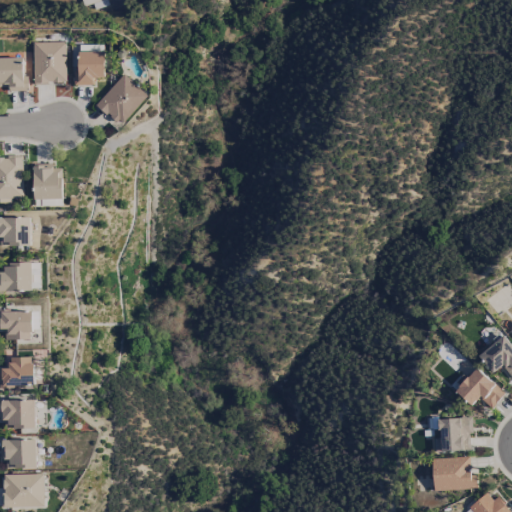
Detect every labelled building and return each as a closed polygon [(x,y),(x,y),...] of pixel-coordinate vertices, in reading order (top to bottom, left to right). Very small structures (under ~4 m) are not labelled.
[(80,0),(83,7),(93,5),(95,9),(109,5),(107,0),(80,0)] [(65,43),(33,43),(33,84),(66,84),(65,43)] [(104,78),(104,52),(78,52),(78,71),(73,71),(73,86),(93,86),(93,79),(104,78)] [(0,87),(9,88),(9,92),(28,92),(27,77),(23,77),(23,58),(0,58),(0,87)] [(120,127),(148,98),(123,74),(96,104),(120,127)] [(0,199),(23,199),(22,157),(0,157),(0,199)] [(34,200),(62,200),(62,169),(53,169),(53,165),(33,165),(34,200)] [(0,247),(30,246),(30,218),(0,218),(0,247)] [(0,292),(32,291),(31,263),(3,264),(3,273),(0,273),(0,292)] [(31,311),(0,311),(0,330),(5,330),(5,341),(32,340),(31,311)] [(511,346),(503,336),(478,357),(493,374),(501,367),(511,379),(511,346)] [(33,358),(8,358),(8,370),(0,369),(0,387),(33,387),(33,358)] [(479,398),(491,409),(504,394),(476,368),(455,392),(471,406),(479,398)] [(35,429),(35,401),(0,401),(1,430),(35,429)] [(472,451),(470,418),(434,420),(436,453),(472,451)] [(2,469),(36,468),(35,440),(1,441),(2,469)] [(432,459),(433,492),(477,490),(476,475),(470,475),(469,458),(432,459)] [(2,475),(2,508),(44,508),(43,475),(2,475)] [(492,501),(486,493),(468,508),(471,511),(509,511),(497,497),(492,501)]
